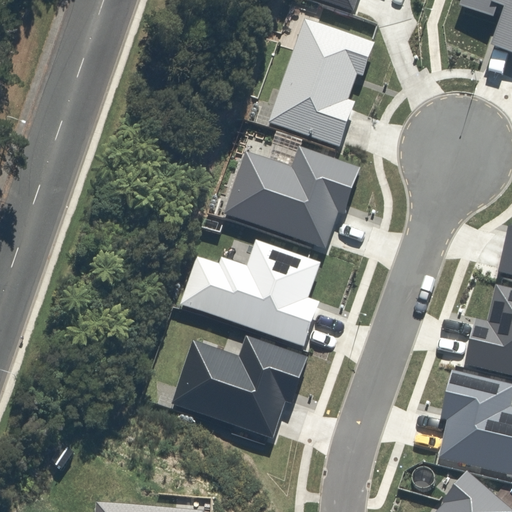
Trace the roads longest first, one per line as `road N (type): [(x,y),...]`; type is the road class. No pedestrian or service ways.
road 1 (residential): [(460,141),(364,407),(344,511)]
road 2 (residential): [(97,0),(0,285)]
